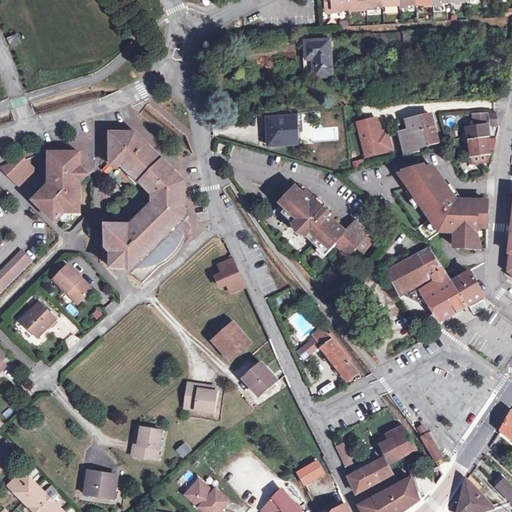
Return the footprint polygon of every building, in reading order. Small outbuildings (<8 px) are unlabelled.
[(416,5),(424,4),(467,2),(466,0),(323,0),(324,11),(349,10),(349,12),(366,11),(366,8),(416,5)] [(434,31),(404,33),(405,42),(434,40),(434,31)] [(391,43),(405,42),(404,33),(390,34),(391,43)] [(7,38),(11,46),(21,42),(17,34),(7,38)] [(373,43),(372,34),(359,35),(359,44),(373,43)] [(391,43),(390,34),(372,34),(373,43),(391,43)] [(305,42),(307,77),(332,76),(330,40),(305,42)] [(490,152),(487,125),(485,112),(474,113),(476,127),(468,128),(469,140),(464,141),(465,145),(470,145),(471,155),(472,163),(488,161),(486,153),(490,152)] [(497,125),(495,113),(488,113),(490,125),(497,125)] [(413,128),(399,132),(405,155),(419,151),(418,147),(438,142),(431,114),(411,119),(413,128)] [(362,158),(393,152),(389,128),(381,130),(378,116),(356,120),(362,158)] [(298,143),(296,117),(267,119),(269,145),(298,143)] [(413,128),(411,119),(397,123),(399,132),(413,128)] [(141,145),(129,133),(111,133),(111,159),(111,162),(119,162),(140,183),(144,179),(149,184),(149,186),(156,194),(160,197),(180,177),(153,149),(147,144),(143,144),(141,145)] [(143,144),(147,144),(136,133),(129,133),(141,145),(143,144)] [(34,201),(50,217),(56,211),(61,211),(61,213),(68,213),(72,209),(81,209),(81,183),(89,175),(85,171),(81,167),(81,153),(50,153),(50,154),(50,176),(52,176),(52,182),(34,201)] [(1,168),(8,175),(19,186),(35,170),(24,160),(24,159),(17,166),(14,163),(1,168)] [(352,162),(353,168),(366,165),(364,159),(352,162)] [(478,217),(487,217),(488,201),(457,200),(433,166),(425,168),(424,166),(408,170),(409,172),(385,178),(427,240),(440,231),(455,232),(455,247),(471,247),(472,239),(477,239),(478,225),(478,217)] [(160,197),(135,222),(140,226),(155,211),(157,209),(163,205),(168,202),(174,200),(181,199),(185,199),(185,181),(180,177),(160,197)] [(309,198),(305,194),(296,186),(288,195),(284,191),(279,196),(284,200),(265,220),(303,255),(313,244),(318,248),(324,248),(329,252),(337,244),(349,255),(369,233),(361,225),(356,221),(346,231),(335,221),(333,222),(328,217),(331,214),(311,195),(309,198)] [(185,213),(185,199),(181,199),(174,200),(168,202),(163,205),(157,209),(155,211),(140,226),(135,222),(130,227),(129,225),(110,225),(107,228),(107,242),(111,246),(115,250),(112,253),(112,265),(112,268),(127,268),(142,283),(159,266),(162,265),(165,263),(169,260),(172,258),(173,256),(174,255),(177,252),(179,249),(181,246),(183,242),(185,239),(186,235),(186,233),(184,232),(185,221),(189,217),(185,213)] [(56,211),(50,217),(54,220),(61,213),(61,211),(56,211)] [(487,217),(478,217),(478,225),(487,226),(487,217)] [(442,320),(468,306),(452,281),(430,247),(398,264),(408,280),(400,295),(402,294),(433,308),(435,307),(442,320)] [(0,293),(32,261),(22,251),(0,273),(0,293)] [(234,259),(218,266),(222,275),(216,278),(221,288),(227,285),(231,293),(246,286),(234,259)] [(408,280),(398,264),(387,270),(400,295),(408,280)] [(78,304),(93,290),(69,266),(54,280),(78,304)] [(470,271),(452,281),(468,306),(484,296),(470,271)] [(33,309),(40,303),(37,300),(31,307),(33,309)] [(40,303),(33,309),(22,321),(39,338),(57,319),(40,303)] [(289,322),(308,334),(315,323),(296,311),(289,322)] [(213,341),(234,323),(229,317),(208,335),(213,341)] [(234,323),(213,341),(231,361),(251,343),(234,323)] [(315,337),(322,346),(323,347),(322,348),(348,381),(359,374),(348,360),(351,358),(331,334),(328,336),(322,328),(313,335),(315,337)] [(316,350),(322,346),(315,337),(310,341),(310,342),(316,349),(316,350)] [(310,342),(298,353),(303,359),(316,349),(310,342)] [(262,363),(244,379),(260,396),(278,381),(262,363)] [(189,399),(187,409),(196,410),(214,413),(217,391),(215,391),(204,390),(205,385),(188,383),(186,398),(189,399)] [(511,411),(500,430),(511,439),(511,411)] [(422,434),(427,431),(423,425),(418,428),(422,434)] [(372,468),(371,465),(350,477),(357,493),(391,475),(392,474),(390,472),(386,464),(418,452),(403,426),(375,440),(379,447),(382,445),(388,456),(383,459),(385,461),(372,468)] [(148,456),(158,457),(160,449),(163,431),(141,428),(141,430),(139,440),(135,440),(133,456),(148,458),(148,456)] [(421,437),(435,461),(442,458),(427,433),(421,437)] [(0,471),(20,452),(8,440),(0,448),(0,471)] [(184,458),(193,450),(185,441),(176,450),(184,458)] [(338,450),(345,467),(352,465),(344,447),(338,450)] [(383,459),(371,465),(372,468),(385,461),(383,459)] [(306,485),(325,474),(317,461),(298,472),(306,485)] [(39,472),(30,463),(24,469),(33,478),(39,472)] [(23,471),(9,484),(18,494),(20,493),(25,499),(38,486),(23,471)] [(103,476),(103,473),(88,471),(85,494),(115,499),(118,479),(103,476)] [(506,479),(503,475),(494,483),(498,487),(506,479)] [(401,511),(419,500),(411,478),(397,485),(366,502),(362,504),(366,511),(401,511)] [(511,484),(506,479),(498,487),(511,501),(511,484)] [(481,511),(493,509),(466,480),(465,482),(458,511),(481,511)] [(197,487),(194,485),(186,495),(204,511),(219,511),(229,501),(216,489),(213,492),(202,482),(197,487)] [(17,496),(18,494),(9,484),(7,486),(17,496)] [(38,486),(25,499),(31,504),(30,505),(31,506),(36,511),(51,498),(38,486)] [(299,511),(283,490),(273,499),(282,511),(299,511)] [(51,498),(36,511),(63,511),(64,511),(51,498)] [(263,510),(264,511),(282,511),(273,499),(263,510)] [(328,508),(330,511),(332,511),(339,509),(336,503),(328,508)]
